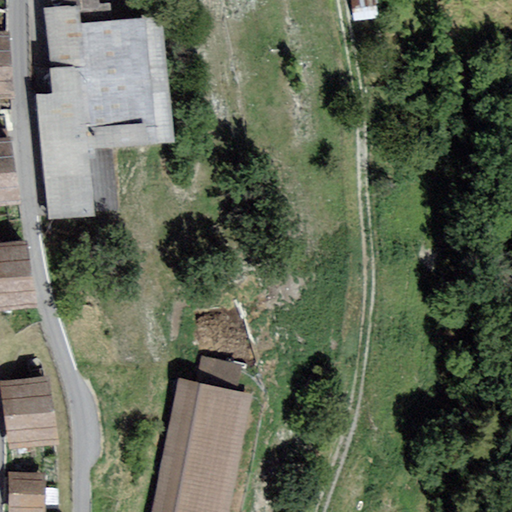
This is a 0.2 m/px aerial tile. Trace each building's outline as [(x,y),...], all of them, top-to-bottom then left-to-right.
[(168,6),(32,19),(51,214),(106,209),(99,146),(181,137),(168,6)] [(9,39),(0,38),(0,92),(10,93),(9,39)] [(10,143),(0,144),(0,200),(17,199),(10,143)] [(26,244),(0,247),(0,309),(34,305),(26,244)] [(47,379),(8,385),(17,447),(57,441),(47,379)] [(181,381),(153,511),(225,511),(250,395),(181,381)] [(68,511),(67,476),(23,478),(24,511),(68,511)]
